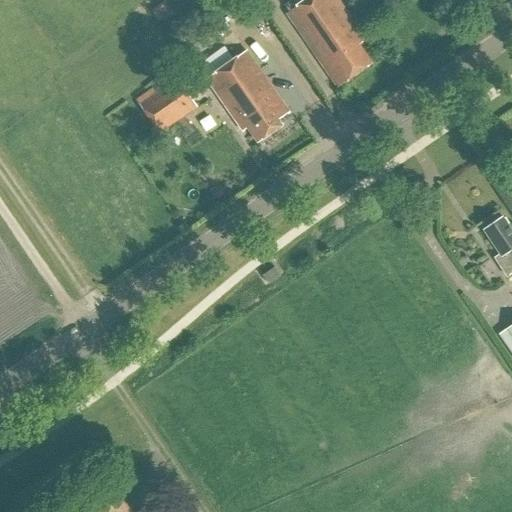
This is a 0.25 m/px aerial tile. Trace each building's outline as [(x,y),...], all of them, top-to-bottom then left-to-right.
[(357,26),(338,0),(306,0),(286,14),(338,88),(372,64),(359,45),(362,43),(353,29),(357,26)] [(243,131),(248,128),(258,143),(282,126),(278,120),(289,113),(246,52),(207,79),(243,131)] [(198,107),(178,78),(139,104),(159,133),(198,107)] [(494,258),(505,274),(511,269),(511,231),(502,217),(483,230),(500,254),(494,258)] [(263,275),(268,284),(280,276),(274,267),(263,275)] [(511,325),(499,334),(511,352),(511,325)] [(131,511),(118,492),(89,511),(131,511)]
